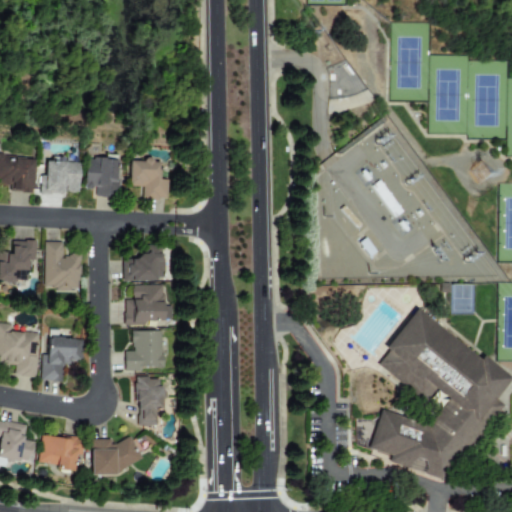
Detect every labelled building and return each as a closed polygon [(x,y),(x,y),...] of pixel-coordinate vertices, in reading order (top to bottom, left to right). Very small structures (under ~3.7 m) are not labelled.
[(30,157),(0,156),(0,184),(7,184),(7,192),(30,192),(30,157)] [(80,188),(92,189),(92,196),(113,196),(114,158),(81,157),(80,188)] [(125,186),(139,187),(139,199),(164,199),(164,178),(157,178),(157,161),(126,160),(125,186)] [(75,193),(76,162),(42,162),(41,176),(36,176),(36,193),(75,193)] [(8,241),(8,252),(0,252),(0,282),(24,283),(24,259),(32,259),(32,241),(8,241)] [(40,289),(76,289),(77,255),(59,254),(59,242),(41,242),(40,289)] [(119,259),(119,281),(159,281),(159,246),(144,246),(144,253),(135,254),(135,259),(119,259)] [(121,325),(141,325),(141,320),(164,321),(165,285),(129,285),(129,300),(121,300),(121,325)] [(483,357),(487,352),(511,371),(511,377),(498,396),(507,403),(446,480),(391,460),(394,452),(369,442),(383,406),(430,424),(452,396),(438,385),(426,401),(379,363),(392,348),(387,345),(418,305),(483,357)] [(33,377),(35,333),(7,332),(7,324),(0,323),(0,364),(11,365),(11,376),(33,377)] [(121,370),(159,369),(157,330),(128,331),(129,351),(121,352),(121,370)] [(37,381),(58,381),(58,362),(78,362),(78,338),(44,337),(43,355),(38,355),(37,381)] [(133,425),(152,425),(152,410),(160,410),(159,378),(132,379),(133,425)] [(0,458),(29,462),(31,441),(20,440),(22,425),(0,422),(0,458)] [(72,455),(77,456),(80,440),(38,434),(34,462),(56,465),(55,470),(70,472),(72,455)] [(87,472),(133,470),(132,440),(108,441),(108,439),(87,440),(87,472)]
